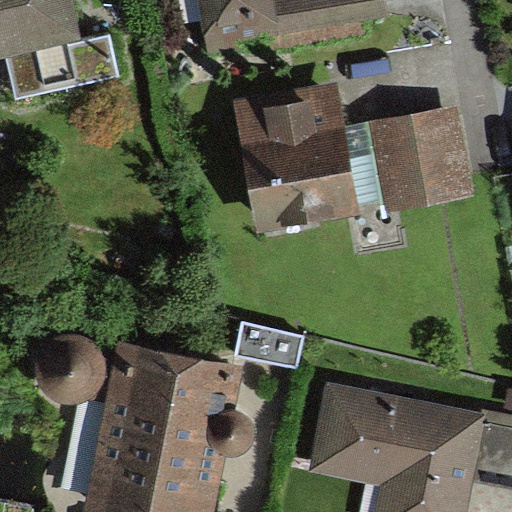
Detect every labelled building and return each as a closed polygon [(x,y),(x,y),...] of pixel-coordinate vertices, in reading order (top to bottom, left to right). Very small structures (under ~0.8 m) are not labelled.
[(0,0),(0,34),(1,35),(14,84),(117,58),(105,10),(66,20),(60,0),(0,0)] [(204,0),(209,34),(371,9),(369,0),(204,0)] [(236,121),(260,222),(357,199),(333,98),(236,121)] [(379,114),(395,196),(462,184),(446,101),(379,114)] [(238,352),(288,360),(294,325),(244,316),(238,352)] [(192,511),(207,435),(226,437),(247,432),(253,413),(253,396),(240,383),(220,380),(226,342),(125,322),(101,324),(84,319),(62,324),(45,332),(34,352),(37,371),(49,384),(66,387),(85,386),(110,392),(89,504),(87,511),(192,511)] [(511,407),(332,375),(317,459),(387,472),(379,511),(450,511),(460,461),(511,470),(511,407)]
